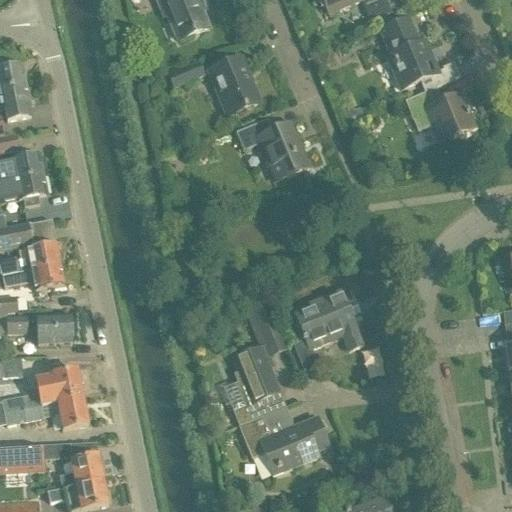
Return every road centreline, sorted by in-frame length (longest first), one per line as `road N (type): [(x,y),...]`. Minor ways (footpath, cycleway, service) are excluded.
road 1 (residential): [(148,511),(45,21)]
road 2 (residential): [(429,385),(421,329),(426,277),(480,219),(511,208)]
road 3 (residential): [(458,511),(429,385)]
